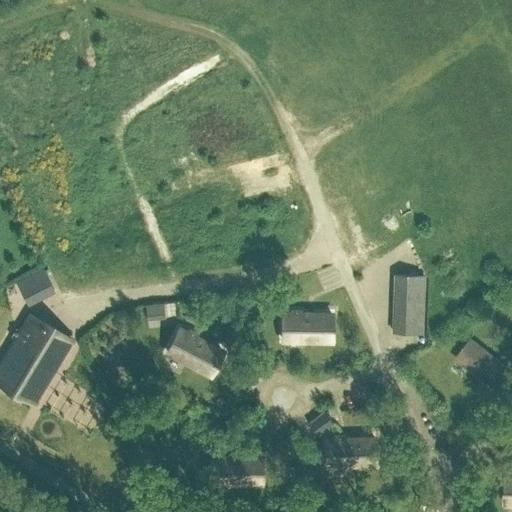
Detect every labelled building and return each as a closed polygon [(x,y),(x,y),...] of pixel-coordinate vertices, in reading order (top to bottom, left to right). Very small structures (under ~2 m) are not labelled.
[(292,188),(280,194),(286,207),(298,202),(292,188)] [(43,268),(15,282),(27,304),(54,290),(43,268)] [(423,274),(394,274),(392,330),(420,331),(423,274)] [(282,339),(331,339),(331,313),(299,313),(299,310),(291,310),(291,313),(282,313),(282,339)] [(29,314),(0,362),(0,379),(35,401),(71,340),(29,314)] [(167,351),(210,373),(222,350),(193,335),(194,333),(188,330),(187,332),(178,328),(167,351)] [(486,385),(503,363),(471,337),(453,359),(486,385)] [(334,406),(327,407),(329,415),(336,413),(334,406)] [(294,427),(306,443),(334,422),(322,407),(294,427)] [(375,463),(374,438),(374,437),(342,438),(342,435),(334,436),(335,438),(325,439),(326,465),(375,463)] [(212,482),(260,482),(260,456),(228,456),(228,453),(221,453),(221,456),(212,456),(212,482)]
